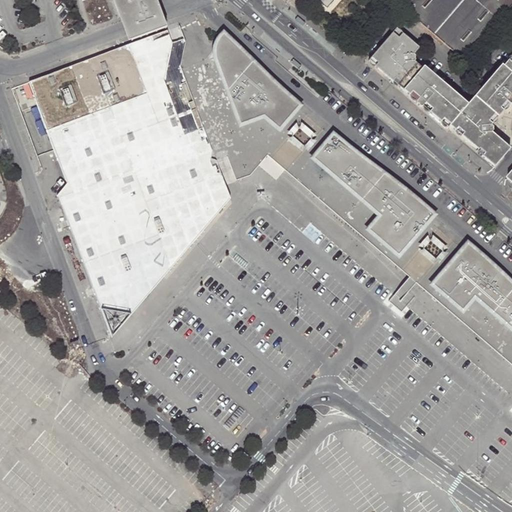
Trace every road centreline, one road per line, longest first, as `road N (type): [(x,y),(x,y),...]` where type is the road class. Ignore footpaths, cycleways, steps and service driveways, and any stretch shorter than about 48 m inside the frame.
road 1 (unclassified): [(232,487),(104,377),(0,99)]
road 2 (unclassified): [(232,487),(306,402),(333,393),(500,511)]
road 3 (secondary): [(229,0),(472,203)]
road 4 (secondary): [(481,192),(258,0)]
road 5 (unclassified): [(192,0),(0,67)]
